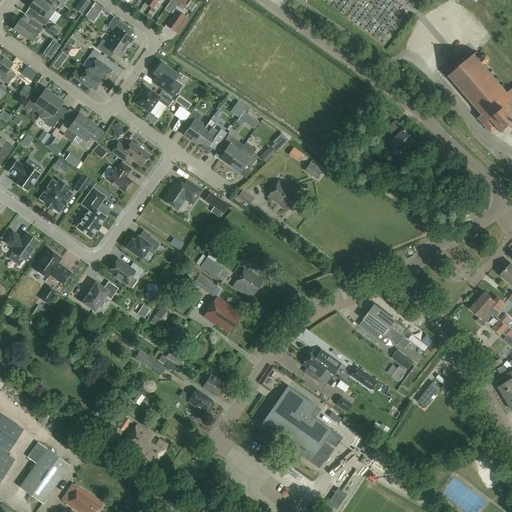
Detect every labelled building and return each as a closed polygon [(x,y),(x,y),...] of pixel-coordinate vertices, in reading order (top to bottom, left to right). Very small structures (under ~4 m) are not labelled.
[(44,26),(55,11),(38,0),(33,0),(28,7),(37,13),(33,18),(44,26)] [(38,0),(55,11),(53,10),(57,5),(60,8),(65,0),(38,0)] [(158,0),(147,0),(145,4),(152,9),(158,0)] [(170,0),(165,9),(172,13),(177,5),(183,9),(186,3),(185,2),(186,0),(170,0)] [(178,11),(168,27),(174,31),(184,16),(178,11)] [(110,37),(127,49),(134,40),(123,32),(127,27),(113,17),(107,26),(114,31),(110,37)] [(28,25),(20,19),(13,29),(27,39),(32,43),(43,28),(32,20),(28,25)] [(121,58),(127,49),(110,37),(106,42),(102,40),(96,49),(106,56),(110,51),(121,58)] [(495,39),(485,46),(500,66),(510,59),(495,39)] [(87,69),(86,69),(103,81),(111,71),(99,63),(104,57),(93,49),(87,59),(93,63),(88,70),(87,69)] [(477,52),(476,52),(466,61),(463,58),(465,57),(465,56),(452,67),(453,67),(455,66),(457,68),(446,77),(447,78),(449,76),(453,81),(451,82),(452,83),(453,81),(458,87),(457,89),(457,90),(459,88),(464,94),(462,95),(463,96),(465,95),(470,100),(468,102),(469,103),(471,102),(476,108),(474,109),(475,110),(477,108),(480,112),(476,116),(477,118),(476,118),(477,119),(478,118),(483,125),(482,125),(483,126),(484,125),(490,132),(497,127),(501,131),(499,132),(500,133),(502,132),(504,134),(505,133),(503,131),(508,127),(510,130),(511,127),(511,88),(511,89),(510,87),(506,91),(502,86),(503,84),(501,85),(496,79),(498,78),(497,77),(495,79),(490,72),(492,71),(491,70),(489,72),(484,65),(488,62),(489,58),(487,55),(482,56),(479,58),(475,54),(477,52)] [(66,62),(69,56),(63,53),(60,59),(66,62)] [(12,64),(0,54),(0,79),(8,85),(15,74),(8,69),(12,64)] [(178,75),(161,62),(153,73),(157,76),(153,83),(173,97),(181,86),(174,80),(178,75)] [(103,81),(86,69),(81,76),(75,71),(68,81),(87,94),(91,88),(94,90),(102,80),(103,81)] [(157,96),(145,87),(138,96),(138,95),(132,102),(140,108),(141,107),(149,113),(158,101),(167,108),(173,101),(160,92),(157,96)] [(31,108),(40,114),(54,95),(45,89),(36,101),(31,97),(24,107),(29,111),(31,108)] [(63,102),(54,95),(40,114),(41,114),(39,116),(48,122),(47,123),(52,127),(59,117),(54,114),(63,102)] [(194,143),(210,120),(205,126),(198,121),(201,116),(193,110),(184,122),(189,126),(183,135),(194,143)] [(71,132),(77,135),(88,120),(79,113),(71,124),(65,120),(58,130),(68,137),(71,132)] [(248,124),(251,117),(243,114),(240,122),(248,124)] [(73,141),(79,145),(88,151),(95,141),(89,137),(97,126),(88,120),(77,135),(73,141)] [(210,120),(194,143),(205,151),(208,146),(214,150),(226,133),(217,127),(217,125),(210,120)] [(405,130),(396,121),(387,129),(396,138),(390,143),(400,154),(415,140),(405,130)] [(38,141),(44,145),(50,136),(44,131),(38,141)] [(51,136),(50,136),(44,145),(50,150),(56,142),(50,137),(51,136)] [(219,158),(229,166),(239,151),(234,147),(237,142),(228,136),(220,146),(225,149),(219,158)] [(13,147),(1,138),(0,138),(0,155),(5,159),(13,147)] [(150,155),(131,142),(126,148),(118,143),(111,152),(124,161),(127,156),(142,167),(150,155)] [(245,143),(239,151),(229,166),(239,173),(246,164),(250,167),(258,157),(250,152),(253,148),(245,143)] [(53,150),(63,156),(67,150),(57,144),(53,150)] [(107,152),(98,145),(93,151),(102,158),(107,152)] [(275,153),(270,147),(260,157),(266,163),(275,153)] [(23,166),(15,161),(8,172),(18,179),(15,183),(27,192),(31,185),(33,186),(37,180),(36,179),(43,168),(29,158),(23,166)] [(325,169),(313,159),(305,171),(317,180),(325,169)] [(131,169),(122,162),(116,170),(114,168),(106,180),(123,192),(131,181),(125,176),(127,174),(127,175),(131,169)] [(83,192),(91,180),(84,174),(73,189),(81,195),(83,192)] [(72,194),(52,180),(38,200),(45,205),(44,205),(51,210),(51,209),(58,214),(72,194)] [(299,195),(279,180),(267,197),(287,211),(299,195)] [(201,191),(187,181),(182,187),(174,182),(171,188),(171,189),(169,192),(163,200),(177,210),(185,199),(192,204),(201,191)] [(105,197),(93,189),(81,205),(89,210),(77,228),(91,238),(96,230),(97,231),(101,226),(100,225),(105,217),(96,210),(105,197)] [(254,199),(241,189),(236,195),(249,205),(254,199)] [(220,198),(211,191),(205,198),(214,205),(220,198)] [(8,259),(20,267),(28,255),(31,254),(33,251),(33,249),(38,242),(26,234),(22,239),(12,232),(4,242),(14,250),(8,259)] [(149,237),(146,242),(138,236),(134,241),(132,239),(126,248),(141,259),(148,250),(153,254),(159,244),(149,237)] [(498,252),(505,244),(501,241),(494,249),(498,252)] [(206,256),(189,244),(184,251),(181,249),(179,253),(183,256),(186,253),(201,263),(199,266),(222,282),(228,273),(210,260),(210,262),(205,258),(206,256)] [(61,259),(48,249),(34,269),(47,278),(49,275),(62,284),(70,273),(57,263),(61,259)] [(109,272),(131,288),(144,271),(133,262),(129,268),(117,260),(109,272)] [(511,264),(502,274),(511,283),(511,264)] [(262,281),(244,269),(232,287),(250,299),(262,281)] [(215,287),(195,273),(190,280),(209,295),(215,287)] [(118,289),(108,282),(103,288),(95,283),(90,291),(90,290),(87,295),(82,303),(95,311),(105,296),(110,300),(118,289)] [(56,292),(49,286),(40,299),(47,304),(56,292)] [(478,301),(489,311),(493,306),(499,312),(506,304),(498,298),(495,302),(485,293),(478,301)] [(229,306),(217,298),(204,317),(216,325),(217,324),(229,332),(240,315),(228,307),(229,306)] [(489,311),(478,301),(471,310),(480,318),(477,322),(483,327),(493,315),(489,311)] [(151,310),(143,304),(138,311),(146,316),(151,310)] [(408,330),(375,305),(360,326),(376,338),(381,332),(404,349),(410,342),(403,337),(408,330)] [(500,320),(510,329),(511,327),(509,324),(511,321),(511,320),(505,315),(500,320)] [(511,332),(509,330),(510,329),(500,320),(493,328),(500,335),(502,333),(511,342),(511,332)] [(312,350),(307,357),(324,370),(334,376),(343,364),(320,348),(317,352),(313,349),(312,350)] [(184,358),(171,349),(164,360),(160,357),(157,361),(172,371),(177,365),(178,366),(184,358)] [(154,359),(141,350),(140,352),(137,350),(134,355),(136,356),(135,359),(143,365),(144,364),(161,376),(166,370),(153,361),(154,359)] [(414,362),(398,350),(392,358),(408,370),(414,362)] [(324,370),(307,357),(302,365),(308,369),(305,373),(324,387),(331,377),(323,371),(324,370)] [(502,364),(499,360),(493,363),(496,368),(502,364)] [(358,366),(351,375),(371,389),(377,380),(358,366)] [(499,387),(507,399),(511,395),(511,372),(505,376),(508,382),(499,387)] [(224,384),(207,373),(202,381),(205,383),(202,387),(215,396),(224,384)] [(340,381),(335,389),(344,396),(350,388),(340,381)] [(315,407),(287,387),(261,425),(274,435),(273,437),(319,469),(325,461),(333,449),(323,442),(325,440),(335,447),(342,438),(310,415),(315,407)] [(212,401),(196,389),(191,397),(182,391),(179,396),(197,409),(195,412),(195,415),(198,417),(201,416),(203,413),(204,413),(212,401)] [(143,394),(137,399),(141,403),(147,398),(143,394)] [(335,411),(332,417),(343,423),(346,418),(335,411)] [(167,446),(136,425),(124,443),(141,455),(142,453),(147,457),(146,458),(155,464),(167,446)] [(383,425),(381,434),(388,435),(390,427),(383,425)] [(0,442),(4,446),(10,441),(0,432),(0,442)] [(69,466),(42,446),(34,457),(38,460),(19,487),(42,504),(69,466)] [(0,482),(15,459),(0,449),(0,482)] [(96,511),(103,503),(78,487),(66,504),(77,511),(96,511)] [(340,489),(331,504),(340,510),(350,494),(340,489)] [(12,511),(0,503),(0,511),(12,511)]
